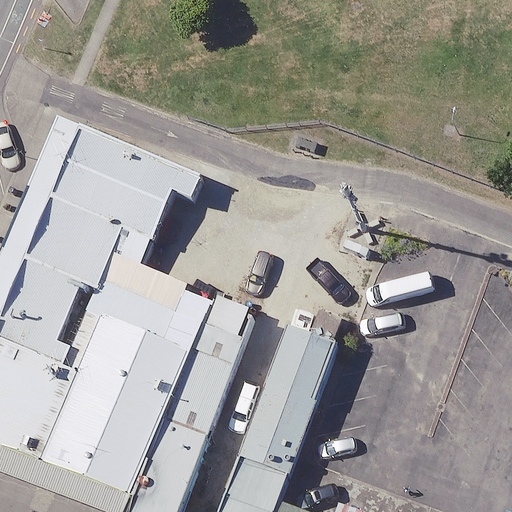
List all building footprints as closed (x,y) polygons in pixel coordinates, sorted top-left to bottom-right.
[(155,205),(54,161),(25,226),(87,253),(126,270),(155,205)] [(87,253),(25,226),(0,283),(0,292),(3,294),(59,318),(87,253)] [(59,318),(3,294),(0,300),(0,377),(45,397),(64,351),(76,325),(59,318)] [(291,330),(216,511),(281,511),(287,499),(347,352),(291,330)] [(45,397),(0,499),(0,511),(90,511),(145,386),(64,351),(45,397)] [(145,386),(90,511),(140,511),(194,390),(152,371),(145,386)] [(0,499),(45,397),(0,377),(0,499)] [(319,511),(287,499),(281,511),(319,511)]
